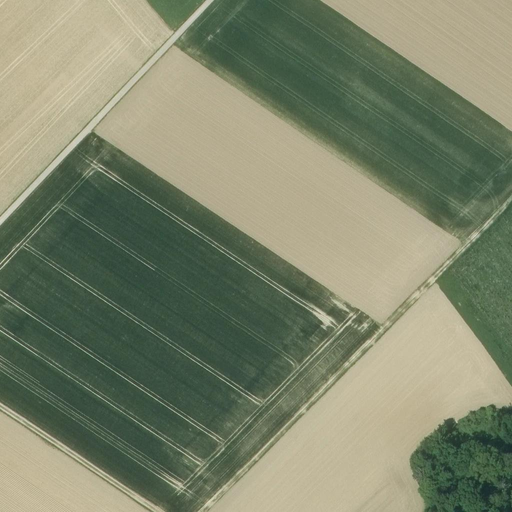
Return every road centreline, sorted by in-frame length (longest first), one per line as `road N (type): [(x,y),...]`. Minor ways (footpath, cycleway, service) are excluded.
road 1 (track): [(511,198),(199,511)]
road 2 (track): [(223,0),(0,236)]
road 3 (track): [(0,410),(157,511)]
